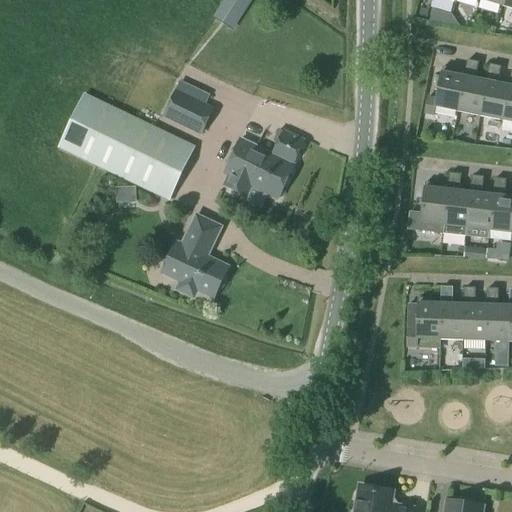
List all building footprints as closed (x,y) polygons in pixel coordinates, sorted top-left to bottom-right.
[(225,0),(219,10),(237,21),(250,0),(225,0)] [(481,0),(480,5),(502,11),(504,0),(481,0)] [(511,0),(504,0),(502,11),(511,14),(511,0)] [(442,16),(439,28),(449,31),(452,19),(442,16)] [(478,68),(467,65),(464,82),(457,117),(480,121),(487,87),(486,86),(475,84),(478,68)] [(500,72),(489,70),(486,86),(487,87),(480,121),(502,126),(509,91),(508,91),(497,89),(500,72)] [(464,82),(452,80),(453,75),(442,72),(436,104),(427,102),(424,119),(433,121),(435,112),(457,117),(464,82)] [(511,74),(508,91),(509,91),(502,126),(511,127),(511,74)] [(175,92),(163,117),(199,135),(211,109),(204,106),(175,92)] [(85,95),(59,149),(94,166),(96,167),(169,201),(194,147),(86,96),(85,95)] [(303,142),(283,132),(282,133),(279,131),(273,142),(277,144),(271,156),(240,141),(223,176),(227,178),(223,186),(246,197),(250,189),(275,201),(303,142)] [(461,180),(449,179),(447,195),(448,196),(443,236),(466,239),(471,198),(470,198),(459,197),(461,180)] [(471,198),(466,239),(489,241),(489,236),(494,201),(493,201),(481,199),(483,182),(472,181),(470,198),(471,198)] [(506,185),(495,184),(493,201),(494,201),(489,236),(511,238),(511,202),(504,202),(506,185)] [(437,189),(425,187),(422,220),(409,218),(407,235),(443,239),(443,236),(448,196),(447,195),(436,194),(437,189)] [(182,251),(177,248),(162,280),(181,288),(179,292),(181,297),(191,302),(196,300),(197,296),(213,304),(216,297),(220,295),(223,292),(224,288),(225,284),(225,280),(228,273),(205,262),(209,254),(211,255),(221,233),(196,221),(182,251)] [(465,248),(463,259),(486,260),(487,251),(465,248)] [(453,293),(441,292),(441,309),(442,309),(441,345),(463,346),(465,310),(464,310),(452,310),(453,293)] [(476,293),(464,293),(464,310),(465,310),(463,346),(486,346),(487,311),(475,310),(476,293)] [(487,311),(486,346),(509,347),(510,311),(509,311),(498,311),(498,294),(487,294),(487,311)] [(407,353),(440,354),(441,345),(442,309),(441,309),(429,309),(430,304),(418,303),(418,310),(409,310),(407,353)] [(474,362),(463,362),(463,371),(474,370),(474,362)] [(396,511),(395,511),(396,509),(393,505),(390,505),(391,498),(361,493),(360,497),(358,501),(357,507),(358,511),(396,511)]
